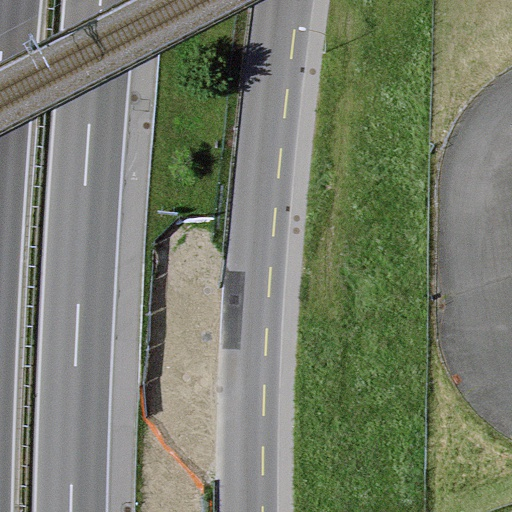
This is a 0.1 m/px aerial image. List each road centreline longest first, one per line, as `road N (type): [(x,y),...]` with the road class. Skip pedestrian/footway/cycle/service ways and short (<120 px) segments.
road 1 (tertiary): [(285,0),(256,283),(251,511)]
road 2 (motorway): [(71,511),(101,0)]
